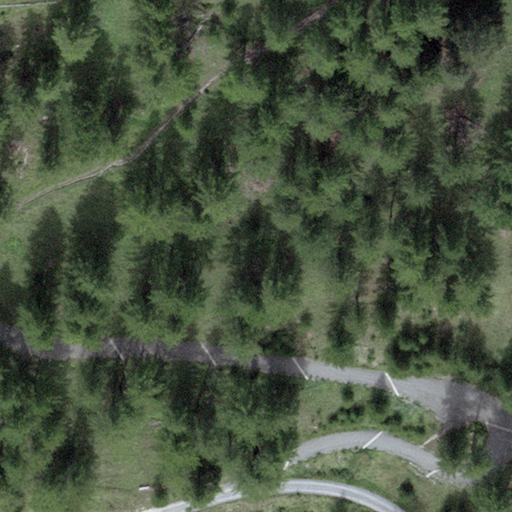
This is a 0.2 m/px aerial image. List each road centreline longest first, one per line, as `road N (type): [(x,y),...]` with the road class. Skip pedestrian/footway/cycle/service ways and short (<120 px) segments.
road 1 (track): [(0,288),(316,373),(474,390),(481,438),(336,435),(224,496)]
road 2 (track): [(393,511),(340,486),(224,496)]
